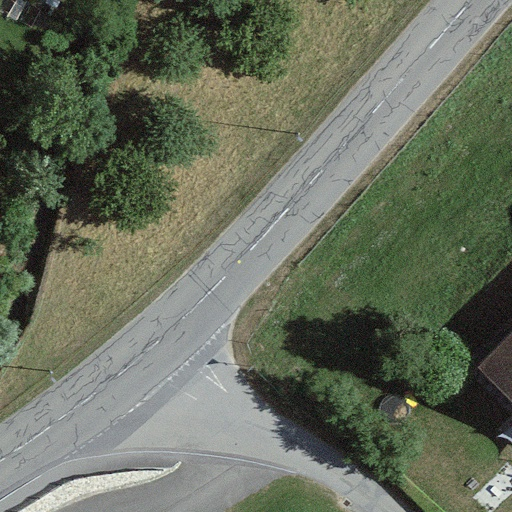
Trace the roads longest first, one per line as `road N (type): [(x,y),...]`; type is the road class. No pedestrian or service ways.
road 1 (tertiary): [(153,351),(465,0)]
road 2 (residential): [(386,511),(268,421),(153,351)]
road 3 (tertiary): [(0,465),(153,351)]
